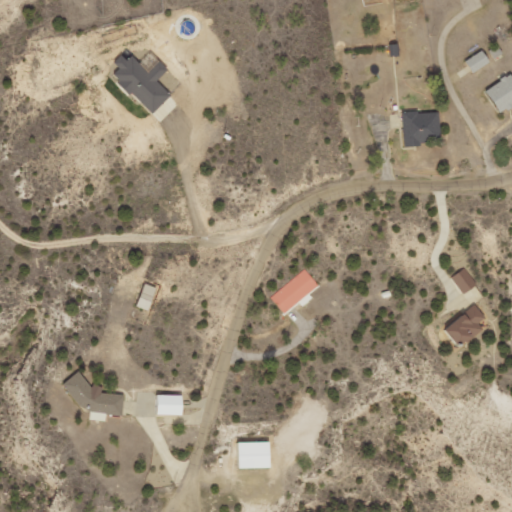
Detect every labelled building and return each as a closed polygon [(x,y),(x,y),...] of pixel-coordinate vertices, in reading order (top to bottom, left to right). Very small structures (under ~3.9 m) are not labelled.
[(465,60),(473,72),(490,62),(482,50),(465,60)] [(151,114),(171,95),(157,80),(168,69),(159,61),(148,72),(132,55),(127,60),(121,55),(114,62),(120,68),(113,74),(151,114)] [(485,89),(499,112),(511,104),(511,73),(485,89)] [(439,111),(402,113),(403,143),(440,142),(439,111)] [(450,278),(462,294),(476,285),(464,268),(450,278)] [(317,286),(304,269),(270,297),(282,314),(317,286)] [(148,311),(157,288),(145,284),(136,306),(148,311)] [(478,324),(485,318),(475,305),(445,329),(460,347),(483,329),(478,324)] [(122,415),(124,395),(102,393),(103,385),(88,384),(79,371),(63,383),(81,408),(90,409),(89,419),(106,421),(106,414),(122,415)] [(183,395),(157,394),(157,415),(183,415),(183,395)] [(238,443),(239,468),(271,468),(270,441),(238,443)]
